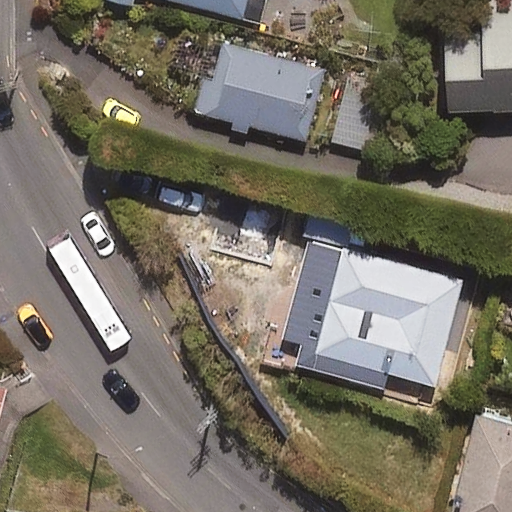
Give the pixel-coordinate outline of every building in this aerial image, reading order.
[(116,0),(135,5),(136,0),(181,0),(261,22),(266,0),(116,0)] [(447,34),(449,107),(511,104),(511,0),(484,0),(485,33),(447,34)] [(326,70),(225,40),(213,79),(204,77),(195,106),(305,139),(326,70)] [(386,94),(346,84),(332,140),(372,150),(386,94)] [(463,277),(314,238),(287,343),(436,381),(463,277)] [(511,511),(511,419),(477,410),(450,511),(511,511)]
